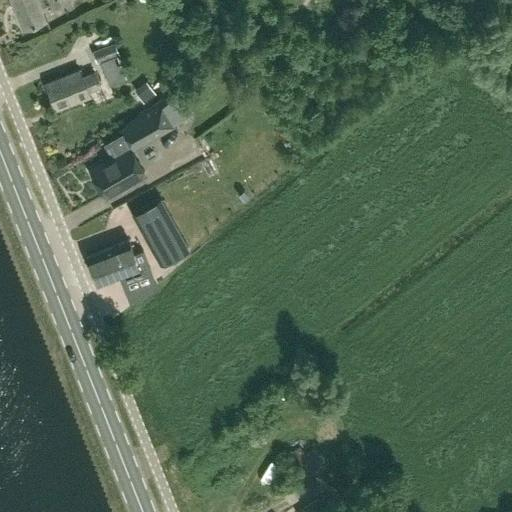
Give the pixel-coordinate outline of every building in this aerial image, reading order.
[(69,0),(11,0),(23,27),(46,17),(42,7),(51,3),(52,8),(69,0)] [(124,78),(115,55),(119,53),(114,42),(92,50),(96,62),(100,61),(109,84),(124,78)] [(85,78),(81,69),(47,82),(58,109),(92,96),(90,89),(101,85),(97,73),(85,78)] [(138,113),(121,123),(135,148),(174,127),(157,97),(136,109),(138,113)] [(105,197),(145,175),(130,149),(91,171),(105,197)] [(259,191),(288,176),(279,159),(250,173),(259,191)] [(190,216),(146,243),(161,264),(161,265),(204,238),(190,216)] [(133,254),(128,240),(86,256),(97,284),(118,276),(120,280),(140,272),(149,268),(142,250),(133,254)] [(303,485),(327,470),(312,448),(288,464),(303,485)] [(326,511),(318,498),(295,511),(326,511)]
